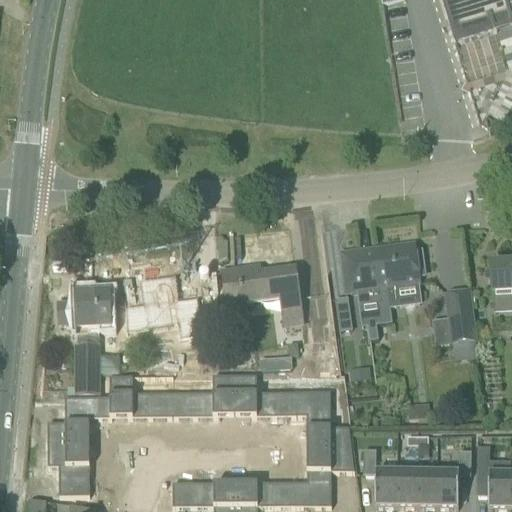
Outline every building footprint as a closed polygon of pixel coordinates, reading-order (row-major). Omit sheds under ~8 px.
[(511,0),(447,0),(458,34),(490,24),(490,25),(508,19),(511,33),(511,23),(510,18),(511,17),(511,0)] [(387,309),(387,312),(405,309),(422,307),(419,288),(418,280),(424,279),(420,255),(415,256),(414,248),(379,252),(387,309)] [(389,328),(387,312),(387,309),(379,252),(340,258),(343,277),(346,301),(355,300),(358,299),(362,331),(368,331),(369,345),(378,344),(376,329),(389,328)] [(511,265),(490,267),(492,297),(493,313),(511,311),(511,265)] [(302,328),(297,293),(294,273),(286,274),(286,277),(260,280),(259,271),(222,276),(230,337),(247,335),(243,304),(280,299),(284,331),(302,328)] [(143,311),(123,314),(125,338),(177,331),(179,346),(203,342),(197,304),(174,307),(171,287),(140,291),(143,311)] [(76,307),(57,308),(58,330),(77,329),(77,333),(89,333),(97,333),(104,332),(103,297),(94,297),(94,295),(95,295),(95,294),(77,295),(77,296),(78,296),(78,298),(76,298),(76,307)] [(469,296),(445,299),(451,348),(475,345),(469,296)] [(348,302),(335,304),(338,327),(351,326),(348,302)] [(198,345),(174,346),(175,368),(200,367),(198,345)] [(76,349),(75,400),(98,400),(98,349),(89,349),(76,349)] [(230,351),(209,355),(213,376),(234,372),(230,351)] [(370,383),(368,372),(349,374),(350,385),(370,383)] [(110,403),(110,424),(173,424),(173,400),(132,400),(132,382),(110,382),(110,403)] [(173,400),(173,424),(236,424),(236,382),(214,382),(214,400),(173,400)] [(236,382),(236,424),(298,424),(298,400),(258,400),(258,382),(236,382)] [(298,400),(298,424),(308,424),(308,457),(352,457),(350,435),(332,435),(332,400),(298,400)] [(48,428),(48,450),(87,450),(87,424),(110,424),(110,403),(65,403),(65,428),(48,428)] [(407,451),(417,451),(417,442),(407,442),(407,451)] [(417,442),(417,451),(428,451),(428,442),(417,442)] [(48,450),(48,472),(59,472),(59,502),(87,502),(87,450),(48,450)] [(363,480),(375,481),(374,511),(395,511),(396,477),(375,476),(376,456),(363,455),(363,480)] [(298,490),(297,511),(331,511),(332,479),(355,479),(352,457),(308,457),(308,490),(298,490)] [(436,471),(436,477),(437,478),(436,511),(457,511),(458,482),(470,482),(471,457),(458,457),(458,472),(436,471)] [(508,511),(510,479),(510,467),(489,466),(489,458),(477,457),(476,501),(488,502),(487,511),(508,511)] [(416,511),(417,477),(396,477),(395,511),(416,511)] [(417,477),(416,511),(436,511),(437,478),(436,477),(417,477)] [(173,490),(172,511),(235,511),(236,490),(173,490)] [(236,490),(235,511),(297,511),(298,490),(236,490)]
